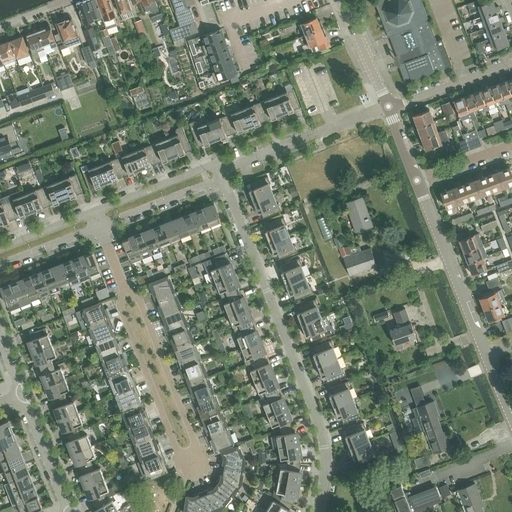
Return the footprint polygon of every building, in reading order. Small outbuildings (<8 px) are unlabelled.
[(85,0),(77,3),(77,4),(84,23),(97,19),(96,17),(96,18),(95,15),(93,16),(87,0),(85,0)] [(98,17),(102,15),(96,0),(87,0),(93,16),(95,15),(96,18),(96,17),(98,17)] [(115,18),(117,17),(110,0),(96,0),(102,15),(104,21),(107,29),(117,25),(115,18)] [(115,0),(120,13),(132,9),(128,0),(115,0)] [(131,0),(133,4),(142,0),(146,11),(151,9),(152,13),(159,11),(156,1),(155,0),(131,0)] [(192,0),(169,0),(173,11),(194,3),(192,0)] [(398,59),(400,64),(398,65),(400,69),(405,83),(432,73),(441,69),(444,68),(452,65),(442,39),(437,41),(421,0),(378,0),(376,5),(388,37),(390,37),(398,59)] [(477,0),(468,4),(469,9),(472,8),(478,5),(485,3),(484,0),(483,0),(477,0)] [(471,13),(480,10),(482,17),(497,11),(500,10),(499,6),(495,7),(493,0),(485,3),(478,5),(472,8),(469,9),(471,13)] [(175,13),(179,25),(195,20),(190,7),(175,13)] [(503,17),(499,18),(497,11),(482,17),(473,20),(475,24),(484,21),(486,27),(477,30),(477,31),(504,21),(503,17)] [(164,17),(162,13),(151,17),(153,22),(164,17)] [(300,29),(303,28),(306,34),(323,28),(320,20),(319,21),(317,17),(299,24),(300,29)] [(71,19),(65,21),(63,20),(59,22),(58,24),(57,24),(61,33),(55,35),(60,49),(81,41),(79,33),(76,27),(75,28),(71,19)] [(139,36),(147,34),(142,19),(134,22),(139,36)] [(490,38),(476,43),(476,44),(508,32),(507,28),(503,29),(501,22),(504,21),(477,31),(479,35),(488,32),(490,38)] [(178,26),(170,29),(174,41),(199,32),(195,22),(179,28),(178,26)] [(291,22),(282,26),(284,32),(293,28),(291,22)] [(165,36),(170,33),(167,24),(161,26),(165,36)] [(39,30),(38,30),(46,52),(54,49),(53,45),(56,44),(50,26),(44,28),(42,28),(40,28),(39,30)] [(100,47),(93,27),(84,30),(90,45),(92,50),(100,47)] [(106,28),(100,30),(103,37),(109,34),(106,28)] [(221,28),(201,35),(205,45),(224,38),(221,28)] [(326,35),(323,28),(306,34),(308,42),(306,42),(308,47),(318,43),(320,50),(330,46),(328,39),(326,40),(324,36),(326,35)] [(46,52),(38,30),(37,31),(35,30),(33,31),(32,33),(26,35),(35,59),(47,54),(46,52)] [(505,33),(508,32),(476,44),(480,55),(486,52),(483,46),(492,42),(494,49),(511,42),(511,41),(511,39),(507,40),(505,33)] [(112,44),(110,38),(109,35),(103,37),(106,47),(107,47),(113,45),(112,44)] [(11,40),(20,64),(32,60),(23,36),(17,38),(17,37),(12,39),(13,40),(11,40)] [(208,54),(228,47),(224,38),(205,45),(202,45),(206,55),(208,54)] [(0,52),(4,64),(16,59),(9,41),(3,43),(2,43),(0,43),(0,52)] [(89,62),(91,69),(98,66),(92,50),(90,45),(81,48),(87,63),(89,62)] [(152,48),(155,57),(161,55),(158,46),(152,48)] [(228,47),(208,54),(211,63),(231,56),(228,47)] [(231,56),(211,63),(214,72),(234,65),(231,56)] [(214,72),(212,73),(216,82),(218,81),(230,77),(232,81),(232,83),(239,80),(237,74),(234,65),(214,72)] [(74,86),(69,72),(56,77),(61,90),(74,86)] [(498,84),(508,111),(511,109),(511,107),(508,97),(511,95),(511,94),(507,81),(498,84)] [(27,83),(28,87),(17,91),(22,106),(34,102),(27,83)] [(34,89),(28,83),(27,83),(34,102),(46,97),(43,86),(34,89)] [(55,94),(51,83),(43,86),(46,97),(55,94)] [(498,84),(490,87),(495,101),(500,100),(502,105),(506,103),(498,84)] [(497,107),(495,101),(490,87),(481,90),(488,110),(497,107)] [(293,89),(287,92),(287,91),(275,96),(283,114),(288,112),(289,112),(294,110),(300,107),(293,89)] [(484,111),(488,110),(481,90),(471,94),(476,108),(482,106),(484,111)] [(21,105),(21,106),(22,106),(17,91),(7,95),(12,109),(21,105)] [(471,94),(464,97),(472,119),(476,117),(474,109),(476,108),(471,94)] [(277,117),(277,116),(283,114),(275,96),(264,100),(259,102),(266,121),(272,118),(272,119),(277,117)] [(467,132),(464,134),(466,139),(467,139),(470,150),(483,146),(480,138),(479,138),(477,132),(476,129),(472,119),(464,97),(453,100),(460,118),(461,118),(464,126),(465,125),(467,132)] [(253,105),(253,104),(242,109),(249,127),(255,125),(260,123),(266,121),(259,102),(253,105)] [(446,116),(448,115),(454,113),(449,102),(442,105),(446,116)] [(231,113),(225,116),(232,134),(238,131),(238,132),(244,130),(244,129),(249,127),(242,109),(231,113)] [(417,126),(417,127),(433,121),(429,109),(413,115),(415,120),(414,122),(415,126),(417,126)] [(220,118),(220,117),(208,122),(216,140),(221,138),(227,136),(232,134),(225,116),(220,118)] [(501,119),(494,122),(498,131),(505,129),(503,123),(501,119)] [(511,119),(511,120),(503,123),(505,129),(511,126),(511,119)] [(204,145),(210,143),(210,142),(216,140),(208,122),(199,125),(198,124),(197,123),(196,122),(194,121),(193,121),(189,123),(198,147),(204,145)] [(421,137),(422,138),(438,132),(433,121),(417,127),(419,132),(418,132),(420,137),(421,137)] [(0,158),(1,158),(2,158),(7,156),(8,156),(13,154),(10,143),(18,140),(13,123),(0,127),(0,158)] [(494,125),(486,128),(488,135),(497,132),(494,125)] [(175,131),(176,133),(176,134),(167,138),(174,156),(180,154),(180,155),(185,152),(191,150),(182,126),(178,127),(177,128),(176,129),(175,131)] [(65,127),(59,129),(63,141),(69,138),(65,127)] [(438,132),(422,138),(423,143),(422,143),(424,149),(426,149),(426,150),(441,144),(441,146),(450,143),(445,129),(438,132)] [(486,136),(484,129),(477,132),(479,138),(480,138),(486,136)] [(464,140),(456,143),(460,154),(470,150),(467,139),(466,139),(464,134),(462,135),(464,140)] [(156,143),(150,145),(157,163),(163,161),(168,159),(174,156),(167,138),(156,143)] [(119,140),(112,143),(116,154),(123,151),(119,140)] [(145,147),(144,147),(133,151),(140,170),(146,167),(146,168),(152,166),(152,165),(157,163),(150,145),(145,147)] [(74,157),(80,155),(76,146),(70,149),(74,157)] [(121,152),(116,154),(117,158),(124,176),(129,174),(135,172),(140,170),(133,151),(122,156),(121,152)] [(118,179),(118,178),(124,176),(117,158),(111,160),(100,164),(107,183),(113,181),(118,179)] [(29,162),(24,164),(26,171),(32,169),(29,162)] [(107,183),(100,164),(88,169),(89,169),(88,169),(87,164),(81,167),(90,190),(96,187),(96,188),(101,185),(107,183)] [(511,183),(511,172),(510,167),(498,172),(504,187),(511,183)] [(492,191),(504,187),(498,172),(487,176),(492,191)] [(76,174),(69,177),(69,176),(58,181),(65,199),(71,197),(77,195),(76,195),(83,192),(76,174)] [(251,195),(249,196),(252,202),(273,194),(269,184),(270,183),(268,176),(250,183),(252,189),(249,190),(251,195)] [(481,195),(492,191),(487,176),(475,180),(481,195)] [(475,180),(464,184),(469,200),(481,195),(475,180)] [(47,185),(41,188),(48,206),(54,203),(54,204),(60,202),(60,201),(65,199),(58,181),(47,185)] [(458,204),(469,200),(464,184),(452,188),(458,204)] [(298,195),(295,186),(289,188),(293,197),(298,195)] [(36,190),(36,189),(24,194),(32,212),(37,210),(43,208),(48,206),(41,188),(36,190)] [(441,193),(446,208),(458,204),(452,188),(441,193)] [(23,189),(6,196),(8,201),(15,219),(20,217),(21,217),(26,215),(26,214),(32,212),(24,194),(23,189)] [(278,203),(277,204),(273,194),(252,202),(254,209),(256,208),(258,213),(261,212),(263,218),(281,211),(278,203)] [(15,219),(8,201),(6,196),(0,198),(0,224),(4,223),(4,224),(10,221),(9,221),(15,219)] [(373,226),(362,197),(346,202),(349,211),(356,232),(373,226)] [(499,202),(501,207),(510,203),(508,199),(499,202)] [(210,226),(221,222),(214,204),(203,208),(210,226)] [(496,209),(494,204),(485,207),(487,212),(496,209)] [(485,207),(476,210),(478,215),(487,212),(485,207)] [(200,230),(210,226),(203,208),(193,212),(200,230)] [(200,230),(193,212),(183,216),(190,234),(200,230)] [(503,213),(499,215),(502,223),(507,222),(503,213)] [(190,234),(183,216),(173,220),(180,238),(190,234)] [(265,231),(267,236),(265,237),(267,243),(289,235),(285,225),(286,224),(284,217),(266,224),(268,230),(265,231)] [(180,238),(173,220),(163,224),(170,242),(180,238)] [(484,232),(499,226),(497,220),(481,226),(484,232)] [(502,223),(506,233),(511,231),(507,222),(502,223)] [(170,242),(163,224),(153,228),(160,246),(170,242)] [(153,228),(143,232),(152,255),(162,251),(160,246),(153,228)] [(143,232),(133,236),(142,259),(152,255),(143,232)] [(474,235),(459,240),(464,252),(479,247),(478,246),(483,245),(479,233),(474,235)] [(294,244),(293,245),(289,235),(267,243),(270,250),(272,249),(274,254),(277,253),(279,259),(297,252),(294,244)] [(131,263),(142,259),(133,236),(122,240),(131,263)] [(503,237),(497,239),(500,248),(506,246),(503,237)] [(360,245),(350,249),(351,253),(361,250),(360,245)] [(464,252),(468,263),(483,258),(487,256),(483,245),(478,246),(479,247),(464,252)] [(343,246),(339,248),(342,257),(351,253),(350,249),(349,247),(343,246)] [(350,275),(377,266),(370,248),(343,257),(350,275)] [(99,269),(92,252),(82,256),(91,278),(90,277),(101,272),(99,269)] [(212,282),(215,281),(235,273),(231,262),(229,263),(225,253),(203,262),(212,282)] [(82,256),(72,260),(81,282),(91,278),(82,256)] [(281,272),(283,277),(281,278),(284,284),(305,276),(301,266),(303,265),(300,258),(282,265),(284,271),(281,272)] [(468,263),(472,275),(487,269),(483,258),(468,263)] [(511,266),(511,260),(511,259),(496,265),(499,271),(501,270),(511,266)] [(81,282),(72,260),(62,264),(69,281),(71,286),(81,282)] [(69,281),(62,264),(52,268),(59,285),(69,281)] [(194,265),(188,268),(192,279),(199,276),(194,265)] [(511,266),(501,270),(503,276),(511,272),(511,266)] [(51,294),(61,290),(59,285),(52,268),(42,271),(49,289),(51,294)] [(49,289),(42,271),(32,275),(40,298),(51,294),(49,289)] [(240,284),(235,273),(215,281),(222,298),(227,296),(227,295),(240,291),(237,285),(240,284)] [(40,298),(32,275),(22,279),(28,297),(30,302),(40,298)] [(153,290),(151,291),(155,301),(175,293),(168,276),(150,283),(153,290)] [(310,285),(309,286),(305,276),(284,284),(286,291),(288,290),(290,295),(293,294),(295,300),(313,293),(310,285)] [(498,277),(486,281),(489,288),(501,284),(498,277)] [(22,279),(12,283),(19,301),(21,307),(31,303),(30,302),(28,297),(22,279)] [(10,311),(21,307),(19,301),(12,283),(1,287),(8,305),(10,311)] [(320,293),(329,290),(327,284),(318,288),(320,293)] [(99,300),(104,297),(110,295),(107,287),(96,292),(99,300)] [(485,296),(479,298),(483,310),(499,303),(505,301),(501,290),(491,294),(490,291),(483,293),(485,296)] [(229,301),(224,303),(228,314),(248,307),(244,295),(242,296),(240,291),(227,295),(227,296),(229,301)] [(163,317),(181,310),(175,293),(155,301),(159,311),(161,310),(163,317)] [(299,318),(297,319),(299,325),(321,317),(317,307),(318,306),(316,299),(298,306),(300,312),(297,313),(299,318)] [(83,309),(75,312),(82,329),(90,326),(110,318),(106,308),(104,309),(101,302),(83,309)] [(504,307),(501,308),(499,303),(483,310),(488,321),(493,319),(494,322),(501,319),(500,316),(506,314),(504,307)] [(253,318),(248,307),(228,314),(235,331),(253,324),(250,319),(253,318)] [(390,330),(395,344),(396,344),(397,349),(403,347),(402,342),(416,337),(411,323),(410,323),(408,319),(409,319),(405,308),(394,312),(398,323),(399,323),(400,327),(390,330)] [(168,334),(188,326),(181,310),(163,317),(166,323),(164,324),(168,334)] [(196,312),(200,320),(206,318),(203,310),(196,312)] [(387,310),(373,315),(375,321),(390,317),(387,310)] [(321,317),(299,325),(302,332),(304,331),(306,336),(309,334),(311,341),(329,334),(335,331),(332,324),(330,325),(326,315),(321,317)] [(511,316),(502,321),(506,332),(511,330),(511,316)] [(112,329),(114,328),(110,318),(90,326),(96,343),(114,336),(112,329)] [(352,322),(345,324),(347,330),(354,327),(352,322)] [(253,324),(235,331),(241,348),(261,340),(257,329),(255,330),(253,324)] [(177,350),(194,343),(188,326),(168,334),(172,344),(174,343),(177,350)] [(30,340),(28,341),(32,352),(52,345),(45,327),(28,334),(30,340)] [(114,336),(96,343),(103,359),(123,352),(119,342),(117,343),(114,336)] [(215,339),(222,355),(227,353),(221,337),(215,339)] [(266,351),(261,340),(241,348),(246,359),(244,359),(246,366),(266,358),(264,352),(266,351)] [(315,359),(313,360),(316,366),(337,358),(333,348),(335,347),(332,340),(314,347),(316,353),(313,354),(315,359)] [(177,358),(181,368),(201,360),(194,343),(177,350),(179,357),(177,358)] [(51,358),(57,356),(52,345),(32,352),(37,364),(39,363),(41,368),(53,364),(51,358)] [(125,362),(127,362),(123,352),(103,359),(110,376),(127,369),(125,362)] [(246,366),(248,372),(250,371),(255,382),(274,374),(270,362),(268,363),(266,358),(246,366)] [(342,367),(341,368),(337,358),(316,366),(318,373),(320,372),(322,377),(325,375),(327,382),(345,375),(342,367)] [(208,377),(201,360),(181,368),(185,378),(187,377),(190,384),(208,377)] [(64,361),(54,365),(53,364),(41,368),(43,374),(41,375),(45,386),(65,378),(62,370),(66,368),(64,361)] [(132,375),(130,376),(127,369),(110,376),(116,393),(136,385),(132,375)] [(279,385),(274,374),(255,382),(261,398),(259,399),(279,391),(277,386),(279,385)] [(192,391),(190,391),(194,401),(214,393),(208,377),(190,384),(192,391)] [(64,392),(70,389),(65,378),(45,386),(50,397),(52,396),(54,402),(66,397),(64,392)] [(331,400),(329,401),(332,407),(353,399),(349,389),(351,388),(348,381),(330,388),(332,394),(329,395),(331,400)] [(138,396),(140,395),(136,385),(116,393),(123,410),(140,403),(138,396)] [(256,400),(259,407),(264,405),(268,415),(288,407),(283,396),(281,397),(279,391),(259,399),(256,400)] [(203,417),(221,410),(214,393),(194,401),(198,411),(200,410),(203,417)] [(416,417),(413,418),(418,432),(425,430),(440,424),(434,408),(436,407),(434,401),(426,404),(423,397),(422,395),(414,398),(415,400),(417,407),(413,408),(416,417)] [(69,403),(68,400),(66,397),(54,402),(56,407),(54,408),(58,420),(78,412),(74,400),(69,403)] [(358,408),(357,409),(353,399),(332,407),(334,414),(336,413),(338,418),(341,416),(343,423),(361,416),(358,408)] [(145,409),(143,410),(140,403),(123,410),(129,427),(149,419),(145,409)] [(290,419),(292,418),(288,407),(268,415),(272,426),(277,424),(280,429),(292,425),(290,419)] [(203,425),(207,435),(227,427),(221,410),(203,417),(206,424),(203,425)] [(77,425),(83,423),(78,412),(58,420),(63,431),(65,430),(67,435),(79,431),(77,425)] [(149,419),(129,427),(136,443),(154,436),(151,430),(153,429),(149,419)] [(8,421),(0,423),(0,436),(13,432),(8,421)] [(347,441),(345,441),(348,448),(369,440),(365,430),(367,429),(364,422),(346,429),(348,435),(345,436),(347,441)] [(448,440),(446,441),(440,424),(425,430),(433,452),(450,446),(448,440)] [(299,443),(297,432),(295,432),(292,425),(280,429),(282,434),(273,436),(272,438),(273,447),(275,448),(278,447),(299,443)] [(213,444),(216,451),(234,444),(227,427),(207,435),(211,445),(213,444)] [(87,434),(82,436),(79,431),(67,435),(69,441),(67,442),(71,453),(91,445),(87,434)] [(0,449),(17,442),(13,432),(0,436),(0,449)] [(158,442),(156,443),(154,436),(136,443),(142,460),(162,452),(158,442)] [(377,457),(374,449),(373,450),(369,440),(348,448),(350,455),(352,454),(354,459),(357,457),(359,464),(377,457)] [(0,459),(1,461),(21,453),(17,442),(0,449),(0,459)] [(278,447),(281,459),(286,458),(287,464),(301,464),(299,456),(301,455),(299,443),(278,447)] [(90,459),(96,456),(91,445),(71,453),(76,464),(78,463),(80,469),(93,464),(90,459)] [(222,452),(225,457),(223,458),(221,468),(243,472),(244,460),(239,446),(222,452)] [(381,452),(383,458),(389,456),(387,449),(381,452)] [(162,452),(142,460),(138,462),(144,479),(167,470),(164,463),(166,462),(162,452)] [(5,472),(25,464),(21,453),(1,461),(5,472)] [(414,459),(417,467),(432,462),(428,454),(414,459)] [(9,482),(29,474),(25,464),(5,472),(9,482)] [(100,468),(95,470),(93,464),(80,469),(82,474),(80,475),(85,487),(105,479),(100,468)] [(279,464),(278,469),(280,469),(278,480),(299,484),(302,472),(299,471),(301,464),(287,464),(279,464)] [(220,479),(221,480),(218,484),(231,495),(241,483),(243,472),(221,468),(220,479)] [(9,482),(4,484),(8,495),(34,485),(29,474),(9,482)] [(113,486),(108,488),(105,479),(85,487),(89,498),(91,497),(93,502),(106,497),(116,494),(113,486)] [(256,488),(262,489),(264,481),(258,479),(256,488)] [(274,490),(273,495),(281,498),(294,503),(295,495),(297,496),(299,484),(278,480),(277,490),(274,490)] [(475,483),(459,490),(467,511),(483,511),(479,501),(481,500),(475,483)] [(214,488),(213,487),(203,491),(211,511),(222,507),(231,495),(218,484),(214,488)] [(410,495),(408,491),(405,493),(402,484),(401,484),(401,485),(400,486),(399,485),(389,488),(390,490),(392,489),(395,496),(393,497),(395,501),(396,500),(399,508),(398,508),(399,511),(422,511),(435,508),(433,503),(441,500),(436,488),(411,498),(409,495),(410,495)] [(447,484),(440,487),(442,494),(449,492),(447,484)] [(8,495),(13,505),(17,503),(38,495),(34,485),(8,495)] [(184,511),(209,511),(211,511),(203,491),(193,495),(193,497),(187,496),(184,511)] [(20,511),(28,511),(42,507),(38,495),(17,503),(20,511)] [(272,501),(267,510),(270,511),(290,511),(291,511),(289,510),(294,503),(281,498),(273,495),(270,499),(272,501)] [(112,500),(108,502),(106,497),(93,502),(96,510),(94,511),(115,511),(119,510),(112,500)]
